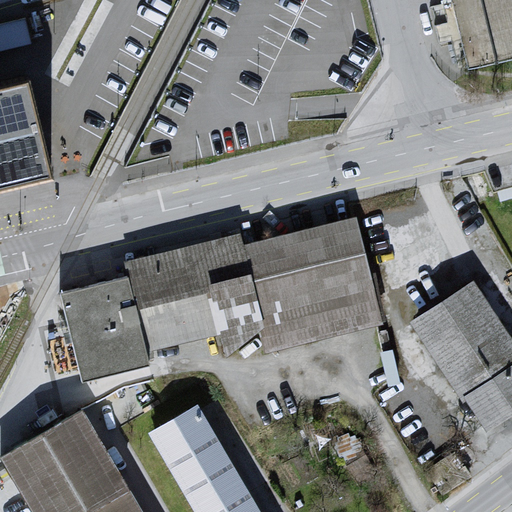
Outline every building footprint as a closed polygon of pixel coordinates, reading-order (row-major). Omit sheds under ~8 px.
[(511,0),(447,0),(463,68),(511,56),(511,0)] [(0,47),(32,41),(26,13),(0,18),(0,47)] [(25,64),(0,70),(0,186),(52,174),(25,64)] [(408,209),(352,227),(366,277),(427,255),(408,209)] [(349,219),(234,248),(241,274),(255,331),(261,355),(380,325),(366,277),(352,227),(349,219)] [(118,265),(122,281),(128,311),(196,296),(194,286),(241,274),(234,248),(231,237),(118,265)] [(225,362),(255,331),(241,274),(194,286),(196,296),(207,341),(213,359),(225,362)] [(122,281),(52,297),(73,387),(142,371),(139,357),(128,311),(122,281)] [(511,357),(466,288),(408,325),(481,438),(511,418),(511,357)] [(139,357),(207,341),(196,296),(128,311),(139,357)] [(258,511),(196,404),(150,430),(197,511),(258,511)] [(137,511),(80,416),(0,459),(0,467),(28,511),(137,511)]
